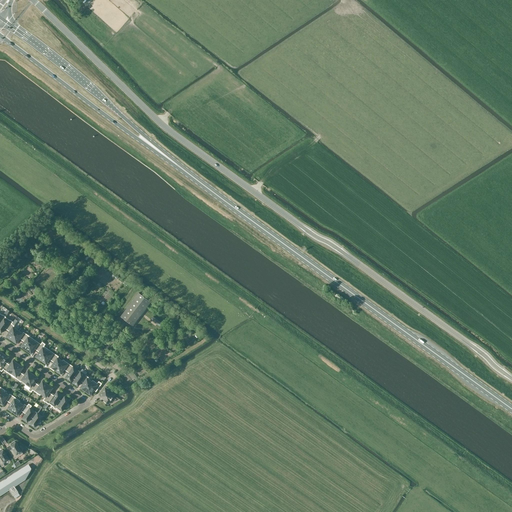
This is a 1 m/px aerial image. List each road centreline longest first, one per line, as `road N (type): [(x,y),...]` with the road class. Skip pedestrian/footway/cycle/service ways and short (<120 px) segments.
road 1 (unclassified): [(33,0),(170,131),(511,378)]
road 2 (primary): [(511,409),(177,164)]
road 3 (primary): [(0,35),(177,164)]
road 4 (primary): [(177,164),(31,41)]
road 5 (residential): [(0,343),(86,405),(38,435),(14,422)]
